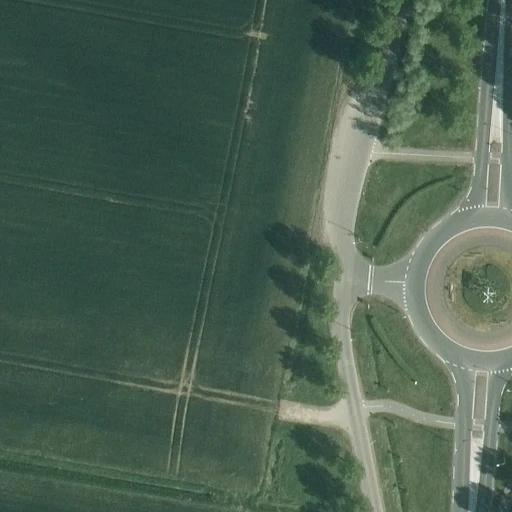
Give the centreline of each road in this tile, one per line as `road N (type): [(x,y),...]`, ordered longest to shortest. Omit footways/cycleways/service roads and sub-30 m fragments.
road 1 (unclassified): [(345,278),(350,210),(398,0)]
road 2 (unclassified): [(377,511),(347,338),(345,278)]
road 3 (primary): [(462,362),(461,440),(471,501)]
road 4 (primary): [(471,501),(488,441),(495,367)]
road 5 (primary): [(499,92),(482,144),(476,222)]
road 6 (primary): [(508,223),(509,146),(499,92)]
